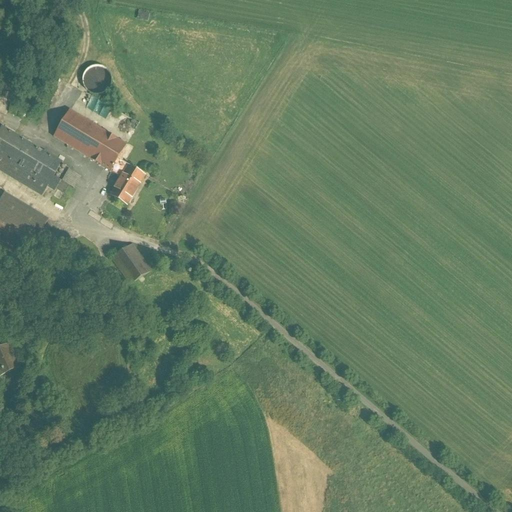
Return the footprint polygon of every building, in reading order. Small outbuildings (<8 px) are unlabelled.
[(98,95),(104,93),(107,91),(110,88),(111,83),(112,79),(111,75),(108,71),(104,68),(100,66),(95,66),(90,68),(86,71),(83,76),(83,82),(84,87),(88,92),(93,94),(98,95)] [(112,173),(118,159),(127,145),(71,111),(55,137),(112,173)] [(63,164),(2,127),(0,130),(0,171),(42,198),(63,164)] [(118,159),(112,173),(122,179),(111,196),(127,207),(145,177),(118,159)] [(49,220),(5,194),(0,202),(0,246),(19,258),(32,247),(49,220)] [(132,245),(112,258),(131,284),(151,271),(143,260),(132,245)] [(9,344),(0,348),(0,376),(21,367),(9,344)]
